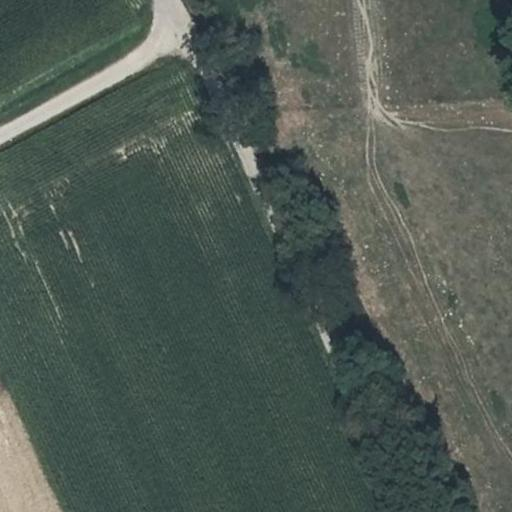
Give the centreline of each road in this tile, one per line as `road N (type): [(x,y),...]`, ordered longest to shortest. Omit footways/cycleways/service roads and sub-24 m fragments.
road 1 (track): [(405,511),(190,32)]
road 2 (track): [(0,139),(190,32)]
